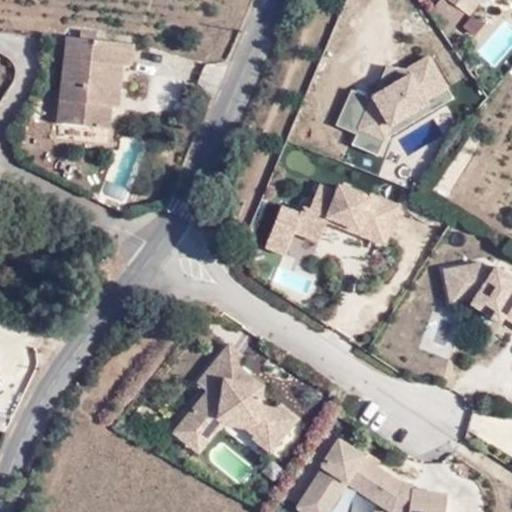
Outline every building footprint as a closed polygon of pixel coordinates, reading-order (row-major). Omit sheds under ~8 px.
[(456,0),(469,9),(476,0),(456,0)] [(81,25),(80,31),(98,33),(99,27),(81,25)] [(80,31),(70,29),(59,117),(109,124),(112,102),(107,101),(109,86),(119,87),(123,58),(132,58),(135,39),(98,33),(80,31)] [(451,86),(431,53),(406,69),(387,64),(372,96),(353,88),(335,124),(357,133),(351,145),(379,157),(396,122),(451,86)] [(118,102),(119,87),(109,86),(107,101),(112,102),(118,102)] [(331,179),(314,172),(304,198),(298,195),(288,221),(313,231),(324,207),(354,219),(353,223),(380,234),(396,195),(365,182),(363,186),(333,173),(331,179)] [(488,257),(477,250),(438,259),(445,292),(469,288),(466,292),(496,313),(500,307),(511,314),(511,268),(490,255),(488,257)] [(201,379),(166,421),(194,443),(217,414),(240,417),(248,425),(246,427),(265,443),(295,407),(276,391),(271,396),(258,384),(259,372),(256,372),(234,353),(241,345),(223,331),(191,371),(201,379)] [(318,456),(291,496),(315,511),(316,511),(343,472),(387,501),(403,504),(401,511),(439,511),(443,481),(407,476),(408,472),(397,471),(359,446),(360,444),(334,427),(316,454),(318,456)] [(208,458),(240,483),(254,465),(222,440),(208,458)]
